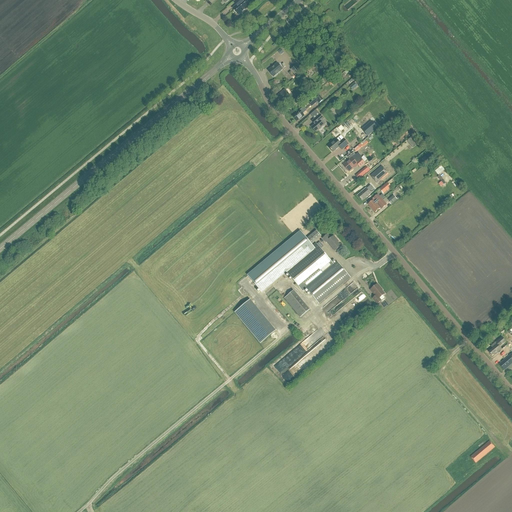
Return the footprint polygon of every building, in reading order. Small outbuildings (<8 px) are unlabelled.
[(242,12),(242,13),(243,12),(245,10),(248,7),(245,3),(248,0),(238,0),(240,3),(233,9),(235,11),(235,10),(237,13),(238,13),(240,13),(241,14),(241,13),(240,13),(242,12)] [(271,71),(269,72),(274,77),(283,70),(278,63),(270,70),(271,71)] [(298,68),(296,65),(291,69),(295,76),(307,67),(305,63),(298,68)] [(354,82),(350,87),(353,90),(358,86),(354,82)] [(278,97),(275,100),(280,106),(284,102),(284,103),(291,97),(285,90),(277,96),(278,97)] [(308,103),(312,107),(318,102),(319,104),(323,100),(318,94),(308,103)] [(304,108),(300,111),(299,110),(295,114),(296,114),(293,117),(297,122),(300,119),(301,119),(304,116),(303,114),(306,111),(304,108)] [(320,115),(312,121),(315,125),(312,128),(316,133),(324,126),(321,122),(324,119),(320,115)] [(372,122),(362,130),(367,136),(377,128),(372,122)] [(344,139),(339,143),(337,139),(328,147),(333,153),(339,147),(342,150),(348,145),(344,139)] [(355,148),(357,151),(367,144),(365,142),(355,148)] [(358,154),(356,155),(354,153),(348,157),(350,160),(344,165),(349,171),(354,167),(355,168),(358,165),(360,168),(364,164),(360,159),(361,158),(358,154)] [(389,174),(382,166),(371,176),(377,184),(386,176),(389,174)] [(379,190),(383,194),(391,187),(387,182),(379,190)] [(367,189),(358,196),(362,200),(370,193),(374,190),(371,186),(367,189)] [(368,205),(372,209),(385,198),(383,195),(380,198),(378,195),(373,199),(374,200),(368,205)] [(394,195),(387,201),(391,205),(397,200),(394,195)] [(372,209),(375,213),(381,208),(382,209),(387,205),(383,201),(385,199),(385,198),(372,209)] [(306,237),(311,243),(321,235),(316,229),(306,237)] [(300,232),(295,236),(287,243),(248,275),(261,291),(285,271),(302,291),(306,288),(319,304),(351,278),(337,262),(334,265),(316,244),(313,247),(300,232)] [(327,242),(335,251),(341,247),(335,240),(336,239),(334,236),(331,238),(327,235),(323,239),(326,243),(327,242)] [(353,292),(360,287),(356,281),(349,287),(353,292)] [(376,296),(373,299),(377,304),(381,301),(379,299),(385,294),(380,289),(381,289),(377,285),(371,290),(376,296)] [(392,301),(399,295),(394,288),(387,294),(392,301)] [(310,310),(294,291),(284,299),(300,318),(310,310)] [(251,301),(236,313),(262,344),(277,331),(251,301)] [(493,349),(489,352),(492,356),(493,355),(494,356),(498,353),(500,351),(502,350),(500,347),(506,342),(502,337),(491,347),(493,349)] [(500,365),(505,371),(511,364),(511,361),(511,353),(510,356),(509,357),(500,365)] [(470,457),(476,463),(495,447),(490,441),(470,457)]
